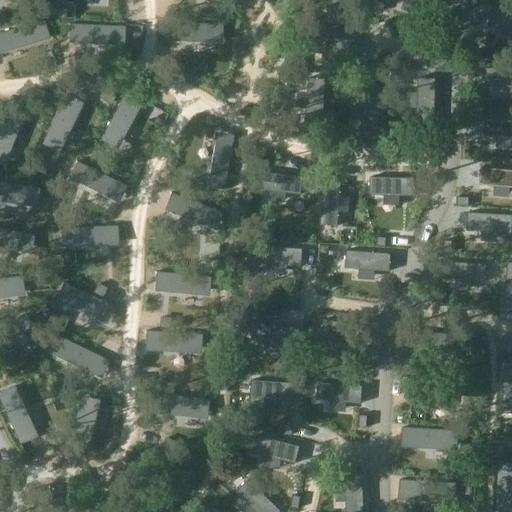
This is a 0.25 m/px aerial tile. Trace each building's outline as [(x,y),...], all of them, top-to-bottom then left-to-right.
[(410,0),(432,9),(436,0),(410,0)] [(511,10),(489,9),(489,27),(511,28),(511,10)] [(226,22),(170,17),(168,37),(225,42),(226,22)] [(50,20),(0,29),(0,49),(53,39),(50,20)] [(128,25),(71,20),(70,40),(126,45),(128,25)] [(353,59),(354,42),(309,37),(307,54),(353,59)] [(511,66),(487,65),(486,83),(511,84),(511,66)] [(438,75),(421,74),(419,118),(436,119),(438,75)] [(327,77),(309,76),(307,120),(325,121),(327,77)] [(130,87),(102,136),(120,146),(147,96),(130,87)] [(63,89),(43,143),(62,149),(81,96),(63,89)] [(362,92),(360,136),(377,137),(379,92),(362,92)] [(9,102),(0,126),(0,159),(8,163),(27,109),(9,102)] [(511,117),(485,116),(484,134),(511,135),(511,117)] [(218,127),(205,183),(225,187),(237,132),(218,127)] [(133,182),(81,158),(73,176),(124,199),(133,182)] [(511,166),(484,165),(484,183),(511,184),(511,166)] [(260,173),(259,190),(303,192),(304,175),(260,173)] [(372,173),(371,191),(415,193),(416,175),(372,173)] [(41,186),(0,177),(0,197),(37,205),(41,186)] [(343,179),(325,178),(323,222),(341,223),(343,179)] [(224,211),(172,187),(164,205),(216,228),(224,211)] [(511,211),(469,210),(469,228),(511,229),(511,211)] [(120,221),(63,224),(65,244),(121,240),(120,221)] [(34,233),(0,226),(0,246),(30,252),(34,233)] [(261,243),(261,261),(304,263),(305,245),(261,243)] [(348,247),(347,265),(391,267),(392,249),(348,247)] [(443,259),(442,277),(486,279),(487,261),(443,259)] [(213,274),(156,269),(154,289),(211,294),(213,274)] [(25,273),(0,276),(0,296),(27,293),(25,273)] [(117,304),(65,280),(57,298),(108,321),(117,304)] [(31,315),(0,335),(0,359),(41,331),(31,315)] [(257,318),(256,336),(300,338),(301,320),(257,318)] [(326,318),(326,336),(369,338),(370,320),(326,318)] [(203,334),(147,330),(145,349),(202,354),(203,334)] [(469,335),(412,331),(411,350),(467,355),(469,335)] [(113,358),(61,335),(53,353),(105,376),(113,358)] [(511,361),(505,361),(503,418),(511,418),(511,361)] [(255,376),(254,393),(298,396),(299,378),(255,376)] [(464,382),(407,377),(406,397),(462,401),(464,382)] [(320,381),(319,399),(363,401),(364,383),(320,381)] [(40,434),(16,383),(0,390),(0,395),(22,442),(40,434)] [(81,392),(70,448),(89,452),(100,396),(81,392)] [(212,397),(155,392),(154,412),(210,416),(212,397)] [(460,430),(403,425),(402,445),(458,450),(460,430)] [(259,431),(254,448),(296,460),(301,443),(259,431)] [(196,474),(143,452),(136,471),(189,492),(196,474)] [(511,511),(511,460),(499,460),(497,511),(511,511)] [(363,468),(345,468),(347,511),(365,511),(363,468)] [(252,477),(239,490),(262,511),(279,511),(284,507),(252,477)] [(458,481),(401,477),(400,496),(456,501),(458,481)] [(90,511),(91,499),(34,494),(33,511),(90,511)]
